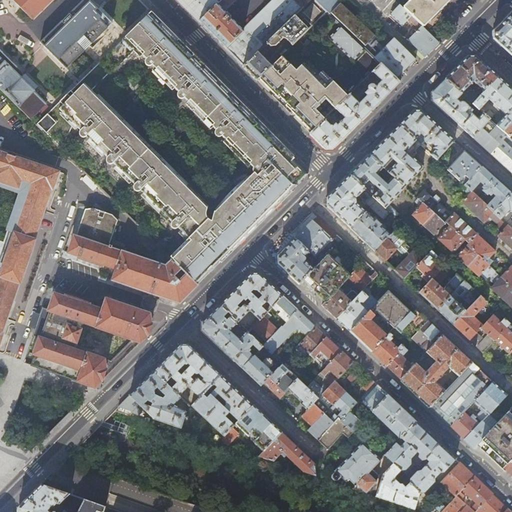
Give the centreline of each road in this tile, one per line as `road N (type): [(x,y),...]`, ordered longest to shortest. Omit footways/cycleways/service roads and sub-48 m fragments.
road 1 (residential): [(252,251),(511,497)]
road 2 (residential): [(511,390),(306,198)]
road 3 (tertiary): [(0,504),(182,323)]
road 4 (residential): [(156,0),(331,172)]
road 5 (residential): [(314,449),(182,323)]
road 6 (residential): [(511,183),(412,92)]
